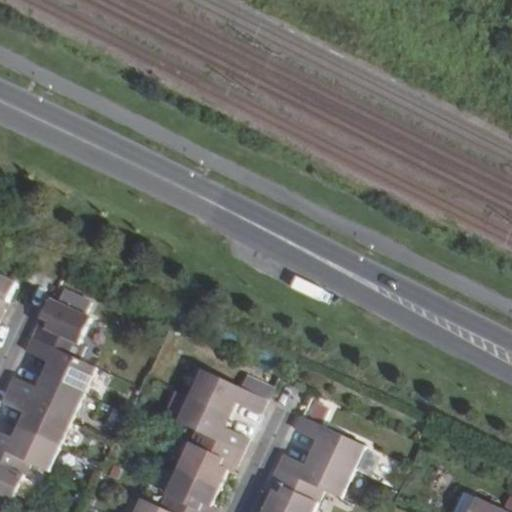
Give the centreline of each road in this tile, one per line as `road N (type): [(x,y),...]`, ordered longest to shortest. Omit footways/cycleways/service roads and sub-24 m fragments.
road 1 (secondary): [(0,101),(263,229)]
road 2 (secondary): [(263,229),(511,376)]
road 3 (secondary): [(511,344),(263,229)]
